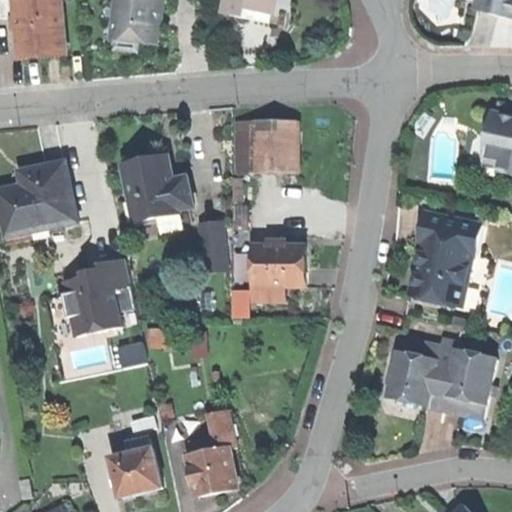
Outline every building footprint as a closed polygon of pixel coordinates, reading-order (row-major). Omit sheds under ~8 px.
[(12,31),(13,48),(33,46),(55,45),(51,0),(0,0),(0,9),(3,11),(10,11),(12,31)] [(127,38),(150,39),(152,18),(148,14),(149,7),(154,4),(154,0),(106,0),(106,19),(110,19),(109,36),(127,38)] [(501,15),(511,17),(511,0),(480,0),(478,11),(501,15)] [(4,31),(12,31),(10,11),(3,11),(4,31)] [(511,115),(496,112),(487,157),(506,161),(503,172),(511,174),(511,115)] [(231,166),(250,166),(250,115),(232,115),(231,166)] [(250,166),(287,167),(287,115),(250,115),(250,166)] [(136,156),(116,160),(122,193),(133,191),(138,213),(173,206),(172,202),(186,200),(182,180),(167,182),(161,152),(136,156)] [(21,178),(0,182),(0,206),(7,205),(12,228),(44,221),(72,215),(59,155),(34,160),(18,164),(21,178)] [(0,230),(12,228),(7,205),(0,206),(0,230)] [(485,226),(429,214),(423,244),(431,246),(428,256),(427,264),(420,263),(413,296),(458,306),(463,284),(472,286),(485,226)] [(213,218),(193,220),(197,250),(217,248),(213,218)] [(0,237),(46,228),(44,221),(12,228),(0,230),(0,237)] [(250,281),(299,281),(299,263),(299,242),(250,242),(250,281)] [(219,263),(217,248),(197,250),(198,266),(219,263)] [(82,278),(63,282),(74,336),(123,326),(120,312),(135,308),(125,258),(99,264),(100,269),(81,273),(82,278)] [(467,308),(472,286),(463,284),(458,306),(467,308)] [(256,315),(254,287),(235,289),(238,317),(256,315)] [(441,360),(432,407),(460,413),(488,418),(500,358),(461,351),(462,347),(445,343),(443,350),(441,360)] [(423,346),(421,356),(441,360),(443,350),(423,346)] [(392,399),(432,407),(441,360),(421,356),(401,352),(397,375),(392,399)] [(206,406),(212,443),(220,441),(226,440),(219,404),(206,406)] [(121,433),(124,445),(142,441),(140,430),(121,433)] [(108,472),(111,490),(131,485),(153,481),(145,441),(142,441),(124,445),(103,450),(105,462),(108,472)] [(206,485),(227,482),(220,441),(212,443),(180,448),(187,489),(206,485)] [(101,473),(108,472),(105,462),(99,463),(101,473)] [(19,479),(20,498),(31,497),(30,478),(19,479)]
